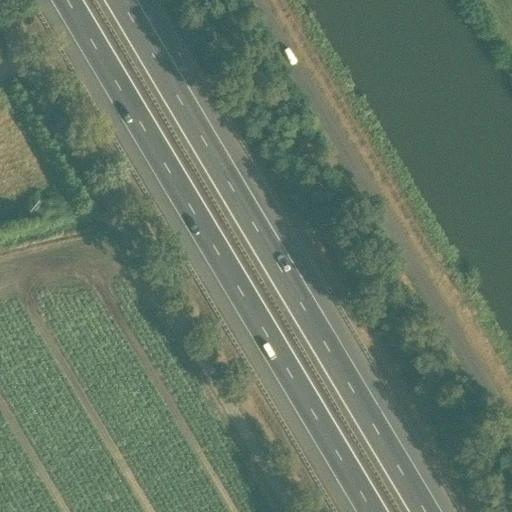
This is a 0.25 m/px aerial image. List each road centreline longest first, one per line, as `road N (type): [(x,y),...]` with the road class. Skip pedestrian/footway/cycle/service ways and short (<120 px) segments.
road 1 (motorway): [(65,0),(371,511)]
road 2 (motorway): [(424,511),(119,0)]
road 3 (unclassified): [(289,511),(0,31)]
road 4 (unclassified): [(511,417),(256,0)]
